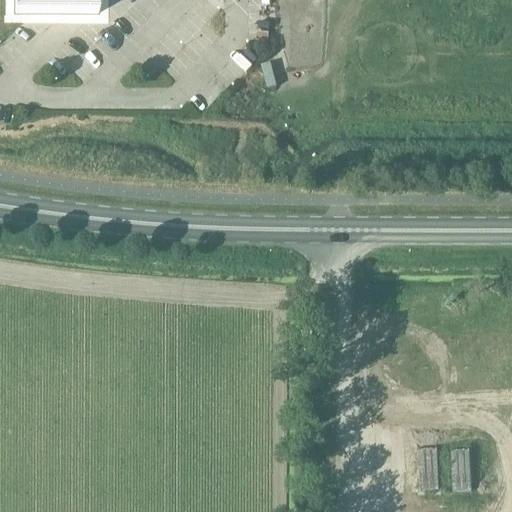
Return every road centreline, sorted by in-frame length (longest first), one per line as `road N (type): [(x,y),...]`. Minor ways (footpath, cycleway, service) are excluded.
road 1 (primary): [(511,224),(191,220),(0,198)]
road 2 (primary): [(0,213),(222,236),(511,238)]
